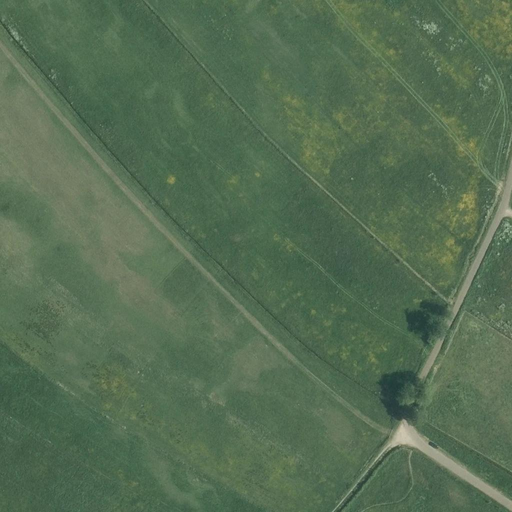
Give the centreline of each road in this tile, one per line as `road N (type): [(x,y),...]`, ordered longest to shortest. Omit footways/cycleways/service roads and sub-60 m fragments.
road 1 (track): [(0,41),(195,265),(365,411),(405,432)]
road 2 (unclassified): [(511,509),(435,458),(405,432),(406,421)]
